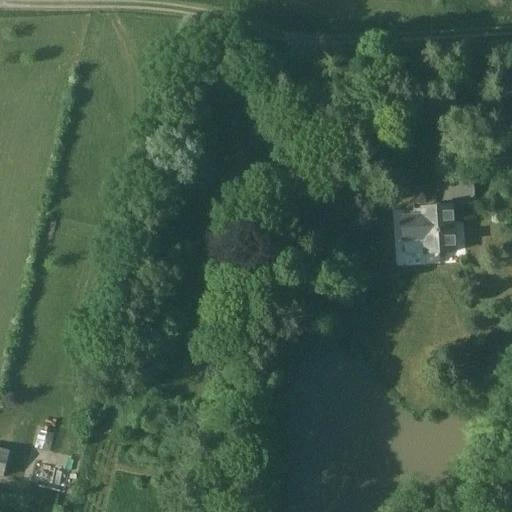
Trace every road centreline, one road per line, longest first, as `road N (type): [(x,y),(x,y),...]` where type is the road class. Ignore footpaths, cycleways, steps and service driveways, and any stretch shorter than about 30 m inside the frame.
road 1 (track): [(310,42),(185,13),(0,2)]
road 2 (track): [(310,42),(511,30)]
